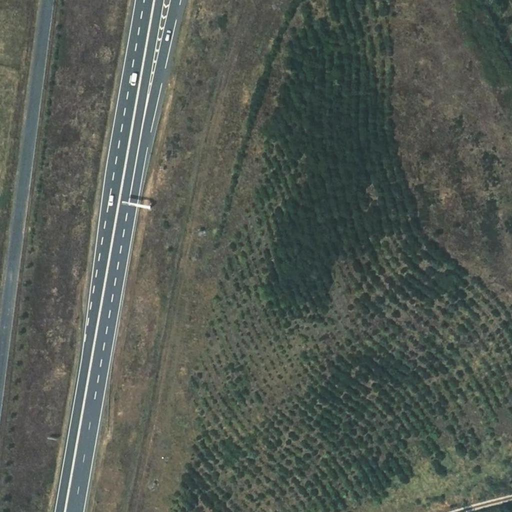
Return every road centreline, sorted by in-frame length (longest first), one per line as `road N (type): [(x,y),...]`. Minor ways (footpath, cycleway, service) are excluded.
road 1 (unclassified): [(0,356),(46,0)]
road 2 (motorway): [(120,201),(66,511)]
road 3 (motorway): [(120,201),(137,181),(182,0)]
road 4 (motorway): [(152,0),(120,201)]
